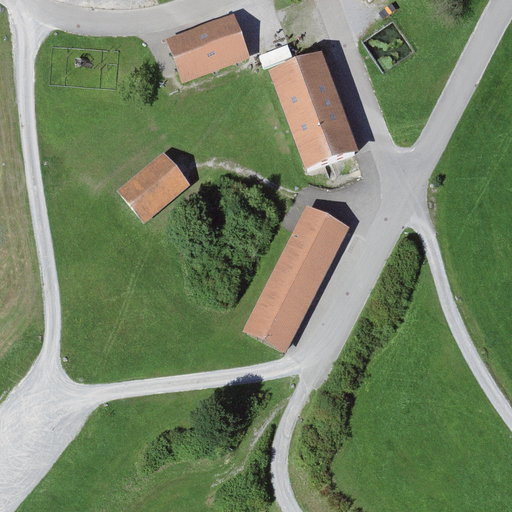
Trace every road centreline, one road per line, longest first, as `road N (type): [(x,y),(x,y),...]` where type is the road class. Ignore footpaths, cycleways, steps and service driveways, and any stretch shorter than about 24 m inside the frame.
road 1 (track): [(23,4),(53,335),(50,377),(78,399),(318,363)]
road 2 (track): [(290,511),(276,466),(288,425),(410,183)]
road 3 (track): [(410,183),(452,313),(511,421)]
